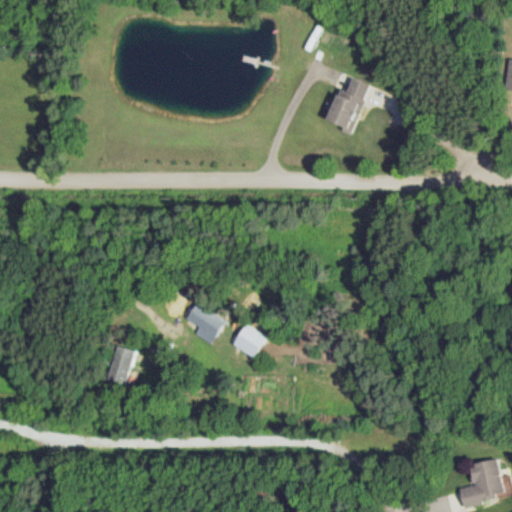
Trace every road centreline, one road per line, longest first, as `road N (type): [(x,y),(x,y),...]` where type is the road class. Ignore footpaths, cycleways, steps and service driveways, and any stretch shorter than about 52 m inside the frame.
road 1 (residential): [(0,174),(511,181)]
road 2 (residential): [(0,424),(117,441),(301,440)]
